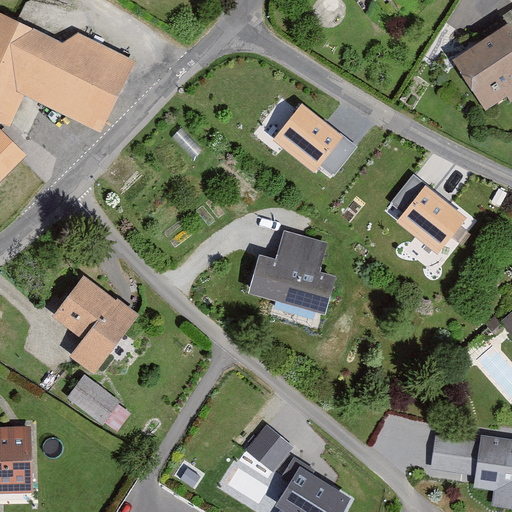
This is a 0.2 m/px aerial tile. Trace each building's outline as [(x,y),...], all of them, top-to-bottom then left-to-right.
[(69,48),(0,15),(0,119),(17,128),(31,98),(107,135),(140,66),(76,35),(69,48)] [(511,21),(455,59),(490,112),(509,100),(511,105),(511,21)] [(358,144),(302,99),(274,134),(315,168),(320,162),(334,173),(358,144)] [(0,180),(25,156),(0,130),(0,180)] [(465,214),(412,172),(390,200),(402,210),(396,217),(438,249),(465,214)] [(331,243),(285,231),(278,258),(263,254),(252,295),(330,316),(340,278),(323,274),(331,243)] [(142,318),(86,274),(49,321),(83,347),(74,359),(96,376),(142,318)] [(137,414),(86,378),(70,402),(120,438),(137,414)] [(284,447),(259,427),(239,451),(265,472),(284,447)] [(40,429),(0,428),(0,497),(39,498),(40,429)] [(484,443),(438,440),(436,468),(480,471),(478,491),(496,492),(494,510),(511,511),(511,438),(485,436),(484,443)] [(330,511),(341,494),(287,462),(264,501),(283,511),(330,511)]
